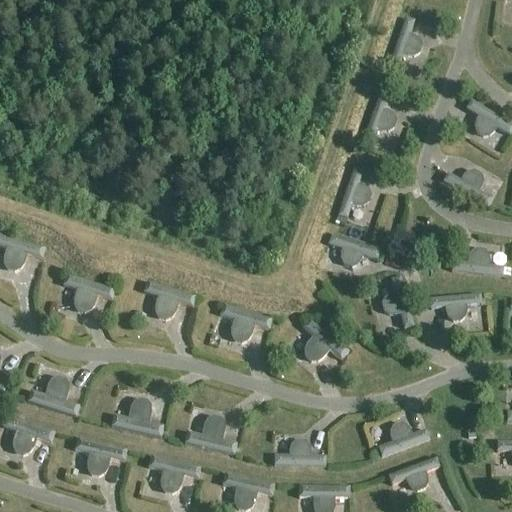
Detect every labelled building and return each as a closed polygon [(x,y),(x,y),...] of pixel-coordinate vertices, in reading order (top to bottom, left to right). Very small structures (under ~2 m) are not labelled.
[(502,36),(499,2),(482,4),(484,37),(502,36)] [(413,26),(403,22),(387,71),(397,74),(401,60),(406,62),(411,62),(418,59),(420,51),(418,45),(413,42),(408,40),(413,26)] [(388,100),(378,97),(362,146),(371,149),(376,135),(380,136),(386,136),(393,133),(395,126),(393,120),(388,116),(382,114),(388,100)] [(511,140),(511,137),(511,128),(471,104),(466,113),(479,121),(477,124),(475,130),(477,136),(484,141),(491,140),(496,136),(498,132),(511,140)] [(361,176),(351,172),(335,221),(345,224),(349,210),(354,212),(360,212),(366,208),(368,201),(366,195),(362,192),(356,190),(361,176)] [(484,184),(482,178),(475,174),(468,175),(463,180),(461,183),(449,176),(443,186),(489,211),(494,201),(481,195),(483,190),(484,184)] [(40,260),(44,248),(0,234),(0,248),(6,250),(3,260),(3,268),(6,273),(14,275),(19,273),(23,267),(26,256),(40,260)] [(376,266),(379,256),(331,240),(328,249),(341,254),(340,258),(340,264),(343,271),(350,273),(356,271),(360,266),(362,261),(376,266)] [(451,267),(450,277),(501,283),(502,273),(488,271),(488,266),(487,261),(482,255),(475,254),(469,258),(467,263),(466,269),(451,267)] [(111,302),(114,290),(65,275),(62,287),(76,292),(73,302),(73,309),(76,315),(84,317),(89,314),(93,309),(96,298),(111,302)] [(404,331),(414,328),(400,279),(391,282),(395,296),(390,297),(385,300),(382,307),(384,314),(389,318),(395,318),(401,317),(404,331)] [(192,309),(196,297),(147,282),(143,294),(158,298),(155,309),(155,316),(158,321),(165,324),(170,321),(174,316),(178,305),(192,309)] [(374,331),(369,295),(350,298),(355,333),(374,331)] [(480,310),(479,300),(428,303),(429,313),(443,312),(443,317),(445,322),(451,327),(459,326),(463,322),(465,317),(465,311),(480,310)] [(64,307),(30,304),(29,324),(62,327),(64,307)] [(268,332),(272,320),(223,305),(219,317),(234,322),(231,332),(231,339),(234,345),(241,347),(246,345),(250,339),(254,328),(268,332)] [(340,363),(348,354),(311,320),(302,329),(313,339),(306,347),(303,354),(303,360),(309,365),(315,365),(321,362),(329,353),(340,363)] [(30,397),(27,409),(77,421),(80,408),(65,405),(67,394),(67,387),(63,382),(56,380),(51,383),(47,389),(45,400),(30,397)] [(113,419),(110,431),(160,442),(163,429),(148,426),(150,416),(149,408),(146,403),(138,402),(133,405),(130,411),(127,422),(113,419)] [(49,446),(54,434),(6,415),(2,428),(16,433),(12,443),(12,450),(14,456),(22,458),(27,456),(31,451),(35,440),(49,446)] [(186,437),(183,449),(232,461),(235,448),(221,445),(223,435),(223,427),(219,422),(212,420),(207,423),(203,429),(200,440),(186,437)] [(413,438),(411,434),(408,430),(401,427),(394,430),(391,436),(391,442),(393,446),(379,451),(382,461),(431,443),(427,433),(413,438)] [(124,463),(127,451),(77,439),(74,452),(89,455),(87,466),(87,473),(91,478),(98,480),(103,477),(107,471),(109,460),(124,463)] [(312,459),(312,455),(310,448),(305,444),(297,444),(291,449),(290,455),(290,459),(275,459),(275,470),(326,471),(327,459),(312,459)] [(511,445),(498,446),(498,456),(511,456),(511,445)] [(197,481),(200,469),(150,458),(147,471),(162,474),(160,484),(160,492),(164,497),(172,498),(177,495),(180,489),(183,478),(197,481)] [(429,488),(429,481),(427,477),(441,472),(437,461),(389,479),(393,489),(407,484),(408,488),(412,493),(418,496),(425,493),(429,488)] [(271,498),(274,486),(224,474),(221,487),(236,490),(234,501),(234,508),(236,511),(250,511),(254,506),(256,495),(271,498)] [(350,500),(350,487),(299,486),(299,499),(314,500),(314,510),(314,511),(334,511),(335,511),(335,500),(350,500)]
